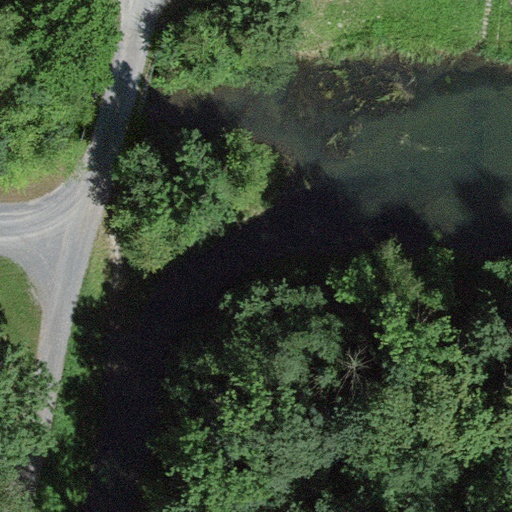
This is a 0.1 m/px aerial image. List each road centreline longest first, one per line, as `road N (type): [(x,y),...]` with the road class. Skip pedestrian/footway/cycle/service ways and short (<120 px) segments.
road 1 (track): [(105,193),(17,511)]
road 2 (track): [(105,193),(154,0)]
